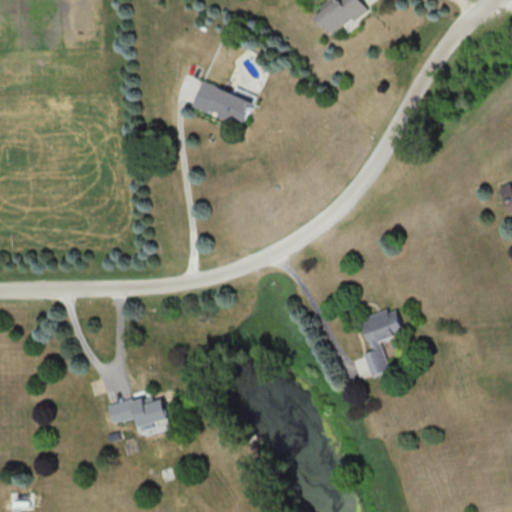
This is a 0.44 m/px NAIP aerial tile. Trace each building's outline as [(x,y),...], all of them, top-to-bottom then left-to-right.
[(363,0),(326,0),(318,6),(322,11),(316,15),(330,34),(353,17),(356,20),(370,10),(363,0)] [(193,107),(245,125),(256,94),(235,87),(234,91),(203,80),(193,107)] [(511,212),(511,184),(511,182),(500,187),(511,212)] [(363,322),(373,350),(365,353),(372,375),(391,369),(381,340),(405,332),(396,306),(369,316),(370,320),(363,322)] [(109,405),(113,423),(138,416),(140,426),(171,419),(166,398),(155,400),(153,394),(109,405)]
